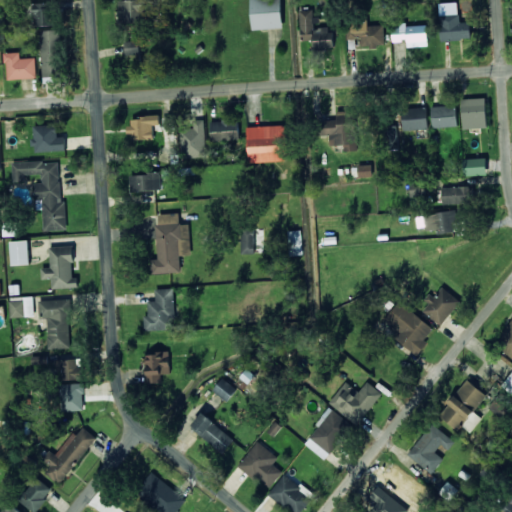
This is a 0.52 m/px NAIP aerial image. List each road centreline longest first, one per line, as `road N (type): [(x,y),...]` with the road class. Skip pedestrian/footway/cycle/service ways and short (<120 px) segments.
road 1 (tertiary): [(246,511),(144,427),(115,383),(90,0)]
road 2 (residential): [(511,68),(0,102)]
road 3 (residential): [(323,511),(511,279)]
road 4 (residential): [(511,196),(495,0)]
